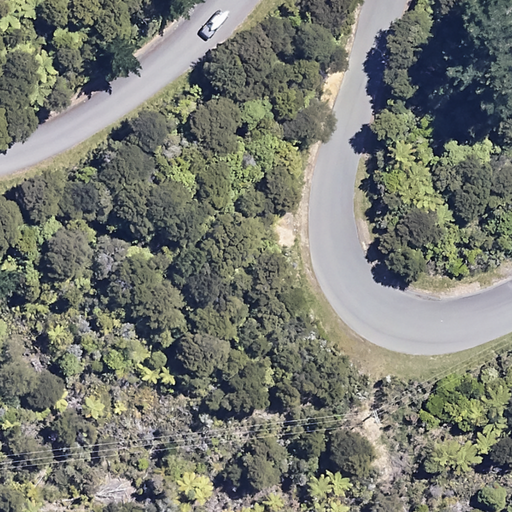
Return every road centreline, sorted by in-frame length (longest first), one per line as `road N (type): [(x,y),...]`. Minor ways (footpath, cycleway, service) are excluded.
road 1 (unclassified): [(387,0),(343,139),(330,201),(333,244),(351,283),(402,319),(484,314),(511,301)]
road 2 (unclassified): [(0,157),(85,118),(231,0)]
